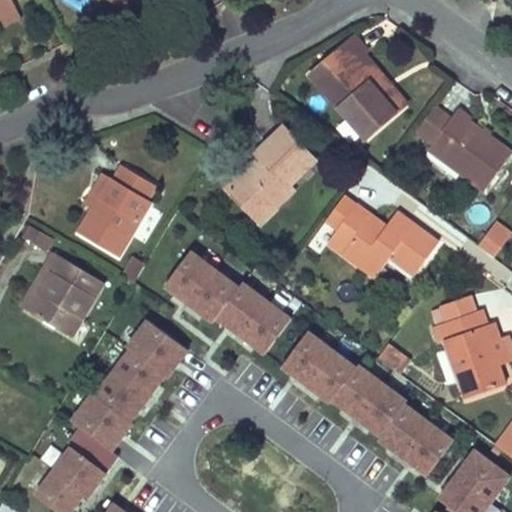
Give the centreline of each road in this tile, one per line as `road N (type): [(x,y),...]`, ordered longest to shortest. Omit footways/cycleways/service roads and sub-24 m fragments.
road 1 (residential): [(355,0),(0,134)]
road 2 (residential): [(353,511),(349,471),(287,418),(248,402),(206,408),(186,440),(183,481),(203,511)]
road 3 (residential): [(407,0),(511,78)]
